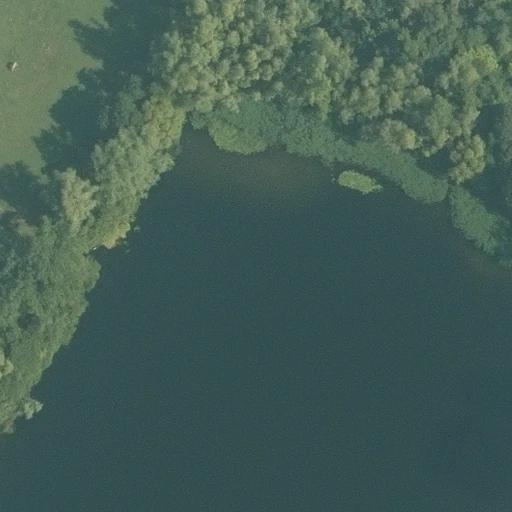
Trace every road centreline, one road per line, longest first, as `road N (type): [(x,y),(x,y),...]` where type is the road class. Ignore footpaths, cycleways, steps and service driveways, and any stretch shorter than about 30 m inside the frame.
road 1 (track): [(196,0),(157,41),(0,325)]
road 2 (track): [(511,113),(401,35),(232,0)]
